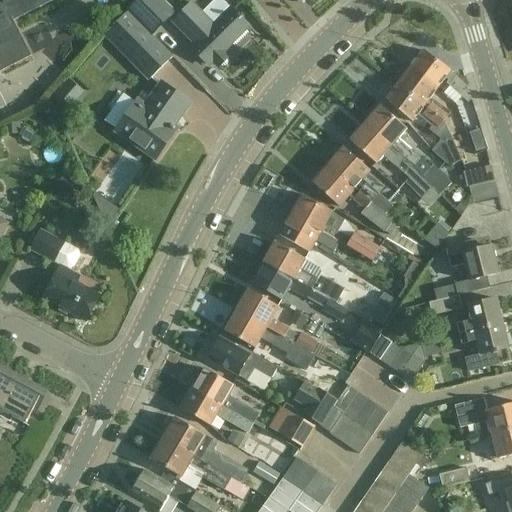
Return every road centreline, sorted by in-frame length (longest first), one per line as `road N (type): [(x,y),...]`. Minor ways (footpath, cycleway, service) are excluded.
road 1 (tertiary): [(116,387),(220,175),(249,128),(313,56)]
road 2 (tertiary): [(511,177),(469,0)]
road 3 (tertiary): [(50,511),(116,387)]
road 4 (residential): [(116,387),(0,325)]
